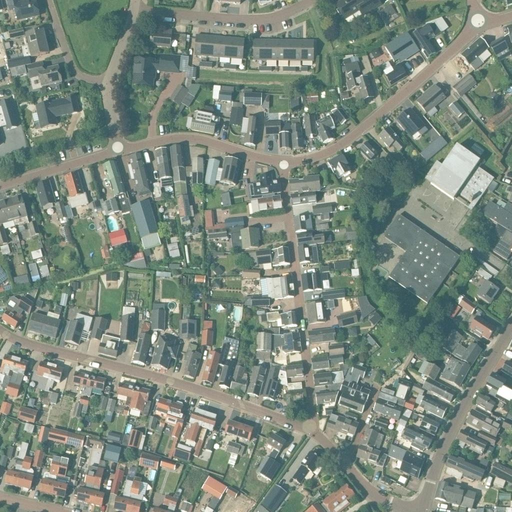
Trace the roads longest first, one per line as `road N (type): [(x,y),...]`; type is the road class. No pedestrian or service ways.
road 1 (residential): [(310,430),(0,331)]
road 2 (residential): [(310,430),(283,164)]
road 3 (residential): [(476,28),(347,142),(283,164)]
road 4 (tertiary): [(420,511),(471,389),(511,325)]
road 5 (residential): [(311,0),(251,20),(133,10)]
road 6 (residential): [(283,164),(185,138),(118,152)]
road 7 (residential): [(118,152),(0,185)]
